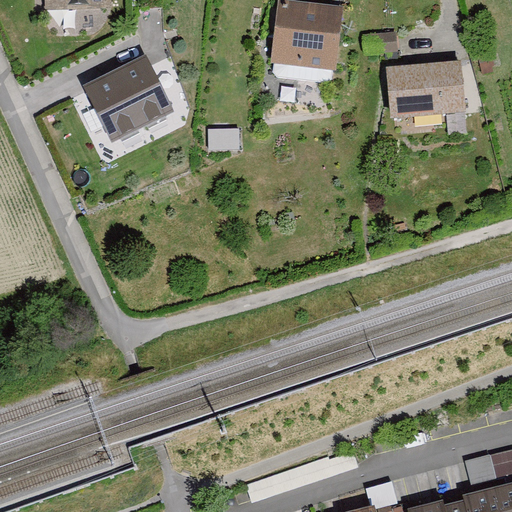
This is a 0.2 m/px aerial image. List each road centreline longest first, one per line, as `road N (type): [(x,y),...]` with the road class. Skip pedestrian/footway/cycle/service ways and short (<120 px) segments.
road 1 (residential): [(0,71),(104,305),(132,348),(176,496)]
road 2 (track): [(511,227),(153,334),(126,334)]
road 3 (residential): [(511,374),(176,496)]
